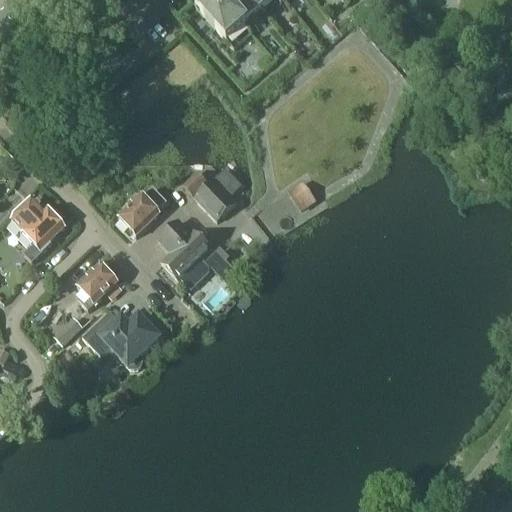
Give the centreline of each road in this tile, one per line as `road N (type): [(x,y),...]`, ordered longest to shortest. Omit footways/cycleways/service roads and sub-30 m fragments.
road 1 (residential): [(95,233),(14,312),(9,328),(35,372),(34,389),(0,418)]
road 2 (residential): [(0,133),(95,233)]
road 3 (residential): [(185,325),(95,233)]
